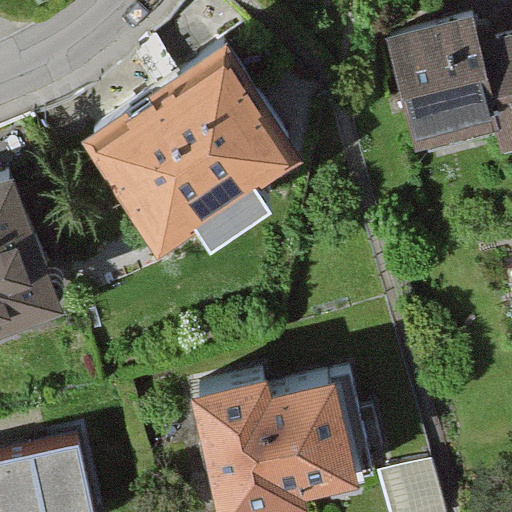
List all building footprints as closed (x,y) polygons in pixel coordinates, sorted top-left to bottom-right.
[(480,1),(391,20),(415,134),(494,117),(498,137),(511,134),(511,25),(486,31),(480,1)] [(220,37),(86,124),(149,221),(283,133),(220,37)] [(9,155),(0,157),(0,300),(52,283),(9,155)] [(255,355),(180,375),(215,507),(300,485),(295,465),(344,452),(319,357),(260,372),(255,355)] [(90,511),(73,429),(0,444),(0,511),(90,511)] [(382,449),(398,511),(410,511),(451,501),(433,436),(382,449)]
